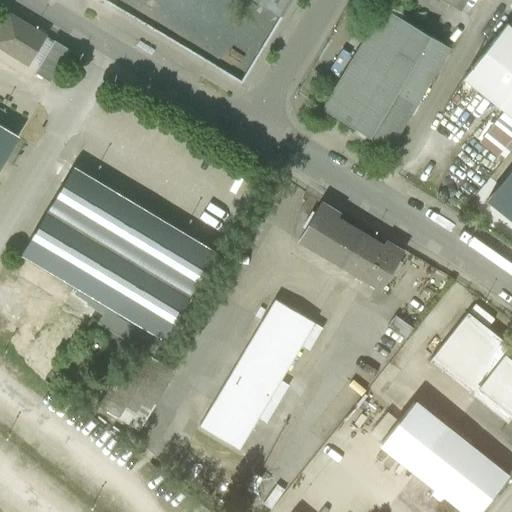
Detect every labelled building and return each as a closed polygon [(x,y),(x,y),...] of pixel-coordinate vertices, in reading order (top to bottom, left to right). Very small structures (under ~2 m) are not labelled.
[(252,0),(282,18),(292,0),(252,0)] [(450,50),(383,10),(323,111),(391,151),(450,50)] [(46,37),(9,15),(0,29),(0,48),(28,65),(46,37)] [(511,27),(509,25),(464,80),(507,115),(511,119),(511,27)] [(54,42),(36,72),(51,81),(69,51),(54,42)] [(495,124),(479,144),(502,163),(511,150),(511,119),(507,115),(498,126),(495,124)] [(0,127),(0,171),(20,139),(0,127)] [(74,170),(23,256),(107,306),(164,341),(216,255),(74,170)] [(322,203),(299,241),(380,290),(403,252),(386,242),(383,246),(337,219),(340,215),(322,203)] [(199,430),(238,454),(314,327),(275,303),(199,430)] [(152,360),(164,341),(107,306),(95,326),(134,349),(152,360)] [(511,348),(468,313),(429,361),(507,424),(511,417),(511,348)] [(388,327),(405,339),(412,329),(395,317),(388,327)] [(152,360),(134,349),(98,408),(138,432),(174,373),(152,360)] [(511,477),(454,430),(419,473),(466,511),(486,511),(511,481),(511,477)]
